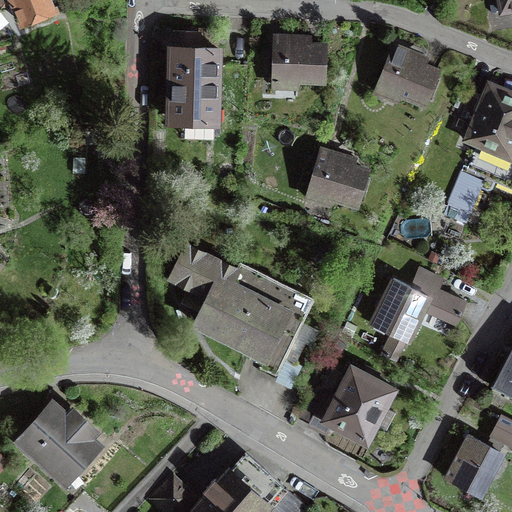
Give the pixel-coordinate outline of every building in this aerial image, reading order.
[(0,0),(2,5),(12,1),(21,23),(55,9),(51,0),(0,0)] [(511,0),(498,0),(501,12),(511,9),(511,0)] [(163,46),(172,46),(171,83),(169,83),(169,97),(171,97),(170,118),(205,123),(216,123),(217,46),(203,46),(203,31),(173,30),(173,31),(164,31),(163,46)] [(300,37),(276,37),(274,78),(323,80),(324,45),(300,44),(300,37)] [(394,46),(379,84),(424,103),(438,70),(414,61),(417,55),(394,46)] [(511,93),(487,84),(466,138),(477,142),(511,156),(511,152),(511,93)] [(511,152),(511,156),(477,142),(467,167),(464,165),(444,213),(466,222),(472,210),(469,209),(478,187),(487,190),(493,188),(496,178),(511,184),(511,152)] [(345,157),(322,150),(309,189),(357,204),(367,170),(343,163),(345,157)] [(187,245),(172,276),(208,294),(195,322),(264,356),(260,365),(276,373),(314,297),(240,261),(237,269),(187,245)] [(419,291),(394,278),(373,321),(407,338),(422,307),(457,322),(465,301),(423,283),(419,291)] [(511,352),(507,363),(506,362),(494,383),(511,392),(511,352)] [(392,388),(352,367),(332,406),(321,400),(308,424),(321,430),(327,419),(366,439),(392,388)] [(93,429),(60,399),(24,438),(64,474),(92,442),(86,437),(93,429)] [(511,419),(502,414),(491,434),(495,436),(490,445),(499,450),(504,441),(511,445),(511,419)] [(468,434),(446,476),(477,493),(499,450),(490,445),(468,434)] [(303,511),(308,507),(245,451),(231,468),(230,467),(219,480),(216,478),(214,480),(212,482),(208,486),(207,489),(209,491),(191,511),(303,511)] [(179,511),(197,493),(175,473),(150,499),(163,511),(179,511)]
